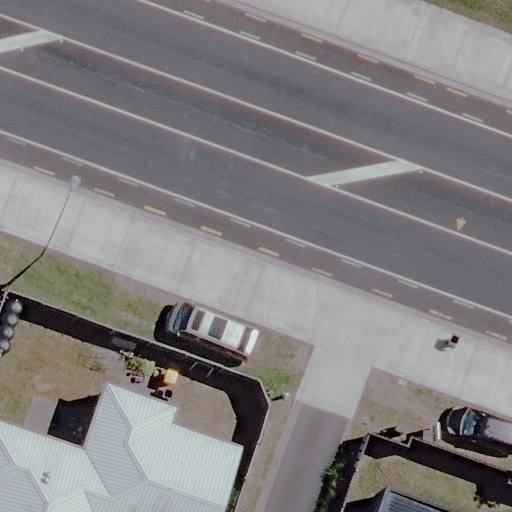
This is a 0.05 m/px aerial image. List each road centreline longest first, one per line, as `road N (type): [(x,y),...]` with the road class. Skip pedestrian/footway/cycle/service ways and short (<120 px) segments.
road 1 (secondary): [(400,188),(0,42)]
road 2 (residential): [(286,511),(400,188)]
